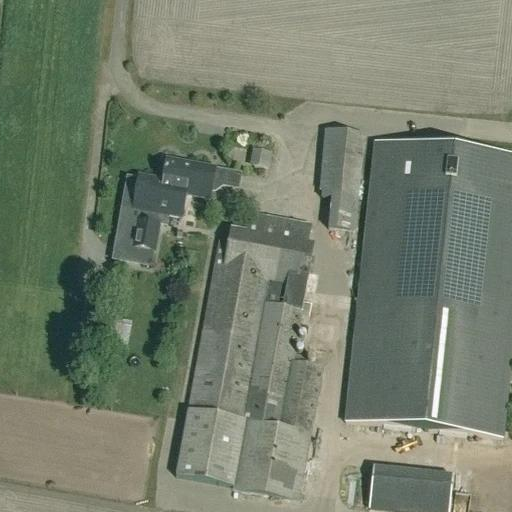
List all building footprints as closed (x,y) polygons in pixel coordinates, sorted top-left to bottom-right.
[(327,232),(355,236),(357,215),(366,137),(325,132),(319,193),(322,194),(321,201),(330,202),(327,232)] [(360,426),(502,441),(511,344),(511,159),(375,145),(345,424),(360,426)] [(159,216),(182,220),(186,196),(210,200),(216,170),(167,161),(163,182),(142,178),(141,182),(131,179),(125,209),(144,213),(142,223),(140,223),(135,250),(142,251),(140,266),(149,268),(152,253),(159,216)] [(307,247),(310,228),(250,217),(246,235),(232,232),(229,245),(219,243),(187,413),(175,479),(297,502),(322,370),(293,364),(313,248),(307,247)] [(331,306),(333,293),(308,289),(306,301),(331,306)]
